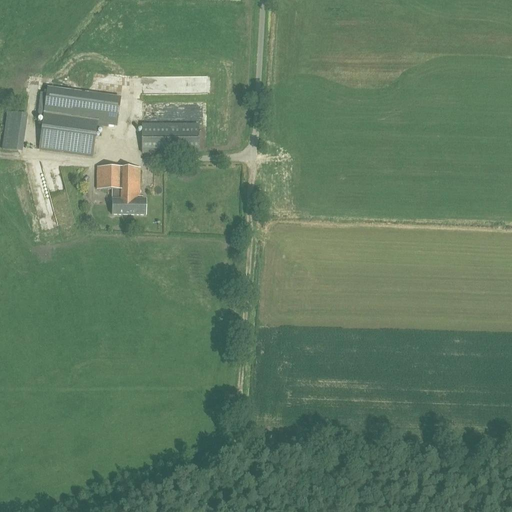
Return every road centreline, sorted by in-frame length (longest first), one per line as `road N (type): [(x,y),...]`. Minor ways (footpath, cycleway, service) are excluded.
road 1 (track): [(238,443),(253,158)]
road 2 (track): [(511,451),(238,443)]
road 3 (unclassified): [(253,158),(263,0)]
